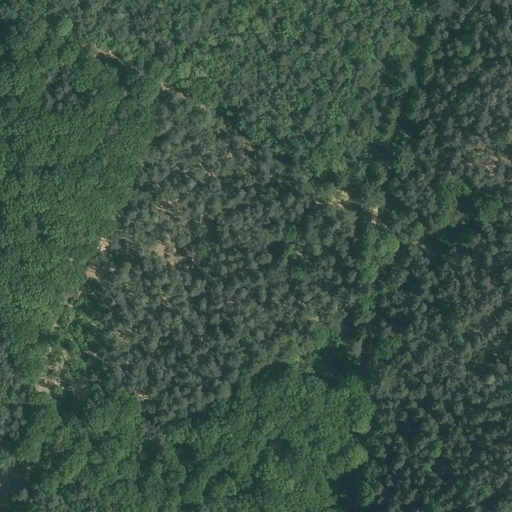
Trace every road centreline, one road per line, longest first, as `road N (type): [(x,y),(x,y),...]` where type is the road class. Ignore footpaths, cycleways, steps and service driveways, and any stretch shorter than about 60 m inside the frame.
road 1 (track): [(372,267),(425,0)]
road 2 (track): [(372,267),(362,455),(344,511)]
road 3 (track): [(170,85),(266,141),(383,186)]
road 4 (track): [(12,22),(85,39),(170,85)]
road 5 (track): [(511,213),(460,218),(372,267)]
